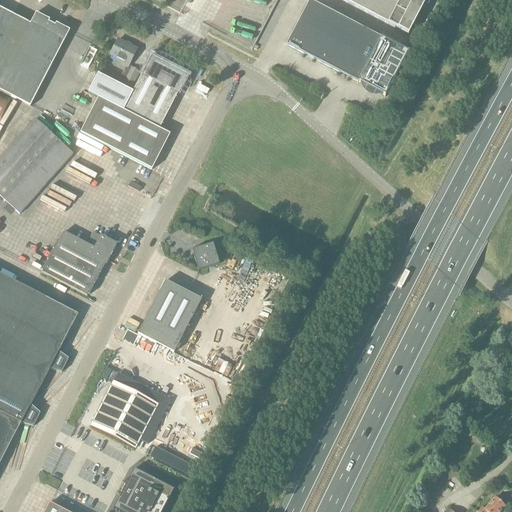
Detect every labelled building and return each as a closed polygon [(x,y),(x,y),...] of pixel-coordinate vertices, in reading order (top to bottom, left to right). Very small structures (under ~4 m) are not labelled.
[(367,13),(374,0),(361,0),(357,8),(367,13)] [(374,0),(367,13),(377,18),(386,3),(380,0),(374,0)] [(412,0),(399,0),(396,8),(406,13),(412,0)] [(418,0),(412,0),(406,13),(416,19),(424,3),(418,0)] [(380,38),(309,1),(286,45),(357,82),(357,83),(358,82),(368,87),(368,86),(375,90),(374,91),(384,96),(384,97),(408,51),(407,52),(381,38),(381,37),(380,38)] [(396,8),(386,3),(377,18),(388,24),(396,8)] [(0,91),(30,107),(69,31),(36,13),(30,24),(0,8),(0,91)] [(388,24),(398,29),(406,13),(396,8),(388,24)] [(406,13),(398,29),(408,34),(416,19),(406,13)] [(110,54),(110,55),(123,61),(122,64),(128,67),(136,50),(117,40),(110,54)] [(159,129),(187,75),(151,57),(142,73),(134,90),(132,92),(97,74),(88,93),(98,98),(80,133),(151,170),(170,135),(159,129)] [(132,68),(123,84),(130,88),(139,71),(132,68)] [(139,71),(130,88),(134,90),(142,73),(139,71)] [(118,84),(118,82),(120,79),(112,75),(110,80),(118,84)] [(15,102),(0,94),(0,118),(5,122),(15,102)] [(0,158),(0,197),(19,214),(73,154),(35,120),(0,158)] [(59,240),(41,273),(43,274),(71,288),(85,296),(87,297),(91,288),(103,264),(104,264),(106,265),(106,264),(110,257),(112,252),(116,245),(117,244),(100,235),(100,236),(92,233),(88,241),(91,243),(90,246),(63,232),(59,240)] [(198,248),(191,250),(194,257),(198,271),(219,265),(213,243),(210,244),(198,248)] [(0,412),(21,423),(22,424),(23,424),(30,426),(31,426),(33,427),(40,413),(39,412),(38,412),(32,406),(30,405),(49,369),(61,373),(68,359),(67,358),(66,358),(60,353),(59,353),(58,352),(78,315),(27,288),(0,274),(0,412)] [(201,300),(165,281),(137,334),(173,353),(201,300)] [(158,405),(113,382),(90,426),(135,449),(158,405)] [(0,462),(21,423),(0,412),(0,462)] [(118,499),(113,509),(119,511),(161,511),(173,490),(134,469),(128,479),(127,482),(126,482),(125,486),(124,486),(123,489),(122,492),(121,492),(120,496),(119,495),(118,499)] [(499,511),(504,506),(495,498),(484,510),(482,508),(478,511),(499,511)] [(66,511),(49,503),(44,511),(66,511)]
